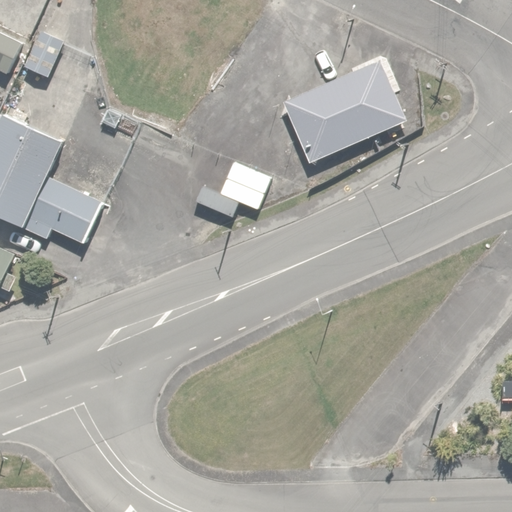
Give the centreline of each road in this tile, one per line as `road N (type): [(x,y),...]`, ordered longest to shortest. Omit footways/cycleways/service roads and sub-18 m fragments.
road 1 (tertiary): [(57,358),(249,280),(511,153)]
road 2 (residential): [(57,358),(111,456),(153,496),(189,511)]
